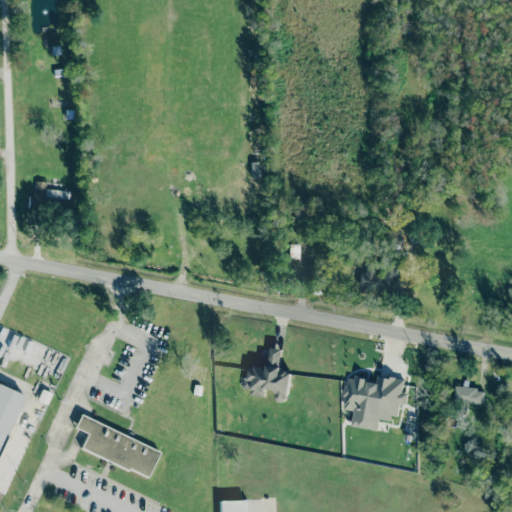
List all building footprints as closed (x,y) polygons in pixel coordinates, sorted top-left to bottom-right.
[(297,258),(298,244),(288,243),(288,257),(297,258)] [(290,372),(279,370),(282,349),(270,347),(266,368),(247,366),(243,388),(250,389),(250,394),(264,397),(265,389),(276,391),(274,400),(286,401),(290,372)] [(350,426),(377,430),(379,417),(396,419),(399,403),(406,404),(407,393),(401,392),(403,380),(376,375),(376,380),(347,376),(342,409),(353,410),(350,426)] [(0,447),(21,394),(0,386),(0,447)] [(465,387),(455,386),(453,401),(482,404),(484,390),(465,388),(465,387)] [(80,414),(158,451),(147,476),(130,468),(128,471),(80,448),(87,433),(74,427),(80,414)] [(218,511),(246,511),(246,500),(218,500),(218,511)]
